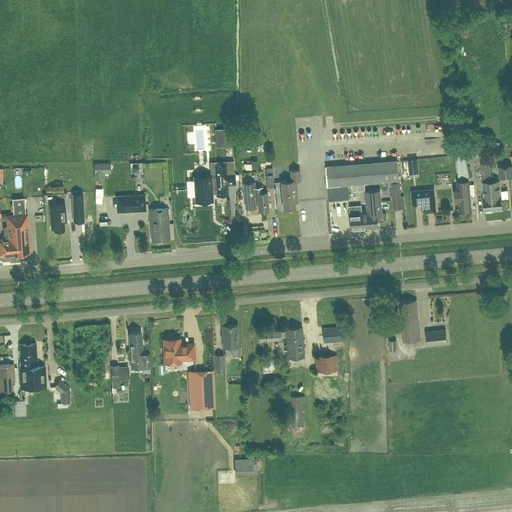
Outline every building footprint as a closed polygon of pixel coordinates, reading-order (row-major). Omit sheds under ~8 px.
[(223,129),(215,129),(216,146),(224,146),(223,129)] [(348,184),(399,180),(397,159),(325,165),(328,200),(349,198),(348,184)] [(93,173),(93,180),(104,179),(104,173),(110,173),(109,162),(93,163),(94,173),(93,173)] [(227,194),(226,184),(235,184),(234,173),(226,173),(225,163),(214,164),(215,176),(210,177),(210,176),(194,177),(196,201),(211,200),(211,193),(216,192),(216,195),(227,194)] [(480,164),(482,181),(483,196),(484,209),(494,209),(493,200),(492,200),(491,180),(489,163),(480,164)] [(498,177),(511,176),(511,175),(511,164),(497,166),(498,177)] [(275,185),(275,181),(274,174),(272,174),(271,167),(265,168),(266,175),(265,175),(266,186),(275,185)] [(295,180),(299,179),(299,169),(289,170),(290,180),(275,181),(275,185),(275,187),(281,187),(281,191),(283,208),(294,207),(294,201),(297,201),(295,180)] [(459,211),(464,210),(465,211),(468,211),(469,210),(471,210),(470,193),(469,193),(468,179),(457,180),(457,189),(454,189),(455,199),(458,199),(459,211)] [(493,200),(494,209),(501,208),(506,207),(508,205),(507,200),(506,199),(501,199),(500,194),(499,179),(491,180),(492,200),(493,200)] [(257,210),(267,209),(266,190),(262,190),(261,185),(253,186),(253,180),(243,181),(245,207),(257,206),(257,210)] [(392,196),(400,195),(399,181),(391,182),(392,196)] [(370,211),(371,226),(378,225),(378,220),(382,220),(385,219),(386,217),(386,214),(384,212),(381,211),(380,189),(365,191),(367,212),(370,211)] [(435,211),(434,197),(433,189),(425,189),(411,191),(412,204),(422,203),(423,212),(435,211)] [(39,194),(32,195),(33,215),(40,215),(39,194)] [(81,194),(71,195),(72,222),(82,222),(81,194)] [(143,195),(117,196),(117,211),(137,210),(144,209),(144,205),(143,195)] [(13,214),(14,226),(17,225),(18,234),(14,234),(15,253),(29,252),(26,213),(25,213),(24,197),(12,198),(13,214)] [(370,211),(367,212),(361,212),(360,204),(349,205),(350,213),(349,213),(351,228),(371,226),(370,211)] [(53,229),(64,228),(63,220),(66,220),(64,205),(49,205),(51,228),(53,228),(53,229)] [(151,240),(170,238),(168,208),(149,209),(151,240)] [(5,254),(15,253),(14,234),(18,234),(17,225),(14,226),(13,214),(6,215),(7,227),(3,227),(4,238),(0,237),(0,253),(1,255),(4,254),(5,254)] [(403,341),(420,339),(416,299),(399,301),(403,341)] [(222,346),(238,346),(236,324),(221,325),(222,346)] [(323,342),(343,340),(341,325),(322,327),(323,342)] [(279,336),(285,336),(287,357),(303,355),(301,327),(285,328),(285,330),(279,331),(279,330),(257,331),(258,340),(263,340),(263,343),(268,343),(268,340),(277,339),(277,341),(280,341),(279,336)] [(427,346),(447,344),(446,329),(425,331),(427,346)] [(128,339),(129,349),(128,349),(126,351),(127,357),(128,359),(130,358),(130,367),(141,366),(141,371),(151,370),(150,356),(145,356),(144,352),(142,353),(141,338),(140,338),(139,330),(129,331),(130,339),(128,339)] [(194,358),(193,342),(180,342),(179,337),(171,338),(170,335),(164,335),(163,338),(162,338),(163,362),(172,361),(172,363),(180,363),(180,361),(180,359),(194,358)] [(20,365),(36,365),(35,342),(19,343),(20,365)] [(224,353),(212,354),(213,364),(215,364),(215,371),(225,371),(224,353)] [(315,371),(337,370),(336,354),(315,355),(315,371)] [(262,372),(278,370),(276,359),(261,360),(262,372)] [(12,381),(14,381),(13,363),(0,363),(0,390),(12,389),(12,381)] [(45,365),(36,365),(20,365),(19,365),(19,387),(45,386),(45,365)] [(57,368),(65,375),(68,371),(60,365),(57,368)] [(119,378),(128,378),(127,365),(111,367),(112,379),(119,378)] [(214,406),(212,369),(188,371),(190,408),(214,406)] [(164,377),(156,377),(156,401),(165,401),(164,377)] [(120,387),(119,378),(112,379),(113,387),(112,387),(112,392),(121,392),(121,387),(120,387)] [(69,387),(59,379),(53,387),(60,393),(61,402),(61,403),(67,403),(70,403),(69,387)] [(304,425),(304,395),(285,395),(285,425),(289,425),(289,430),(297,430),(297,425),(304,425)] [(234,474),(256,473),(256,458),(233,459),(234,474)]
